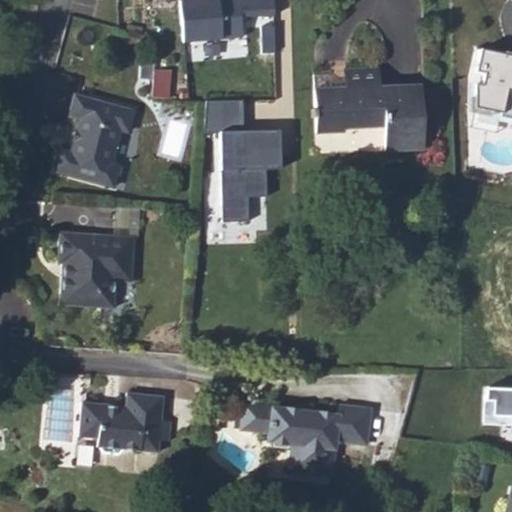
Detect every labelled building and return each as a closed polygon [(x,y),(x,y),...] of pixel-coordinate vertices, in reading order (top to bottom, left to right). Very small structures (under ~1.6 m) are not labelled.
[(272,0),(179,0),(181,40),(244,38),(243,15),(273,15),(272,0)] [(475,72),(473,107),(501,112),(501,116),(511,118),(511,53),(481,49),(475,72)] [(164,98),(167,58),(154,57),(150,97),(164,98)] [(313,132),(341,131),(341,127),(341,121),(381,119),(382,126),(383,149),(421,149),(419,84),(379,85),(376,68),(343,69),(343,80),(344,87),(312,87),(313,132)] [(312,87),(344,87),(343,80),(327,80),(327,74),(312,74),(312,87)] [(116,185),(121,163),(114,161),(122,128),(130,130),(135,109),(76,94),(70,115),(82,118),(79,130),(84,131),(81,141),(76,140),(73,151),(62,148),(55,169),(116,185)] [(220,110),(222,207),(248,208),(250,180),(269,179),(270,149),(286,149),(285,108),(220,110)] [(119,207),(117,234),(134,235),(136,208),(119,207)] [(117,234),(59,230),(56,262),(61,262),(58,303),(98,306),(99,291),(114,292),(115,280),(131,281),(134,235),(117,234)] [(99,291),(98,306),(113,307),(114,292),(99,291)] [(511,386),(482,386),(480,426),(511,427),(511,386)] [(92,437),(91,445),(94,446),(99,452),(114,455),(120,449),(154,453),(155,441),(166,442),(168,422),(158,421),(160,396),(125,391),(122,404),(115,404),(114,408),(103,407),(104,402),(79,399),(75,435),(92,437)] [(337,415),(337,408),(273,399),(272,407),(337,415)] [(243,403),(240,428),(268,432),(267,439),(291,442),(290,452),(314,455),(314,464),(332,466),(336,439),(366,443),(369,408),(338,404),(337,408),(337,415),(272,407),(243,403)] [(288,468),(332,474),(332,466),(314,464),(314,455),(290,452),(288,468)] [(487,464),(476,461),(472,482),(482,484),(487,464)] [(511,511),(511,487),(510,487),(503,511),(511,511)]
